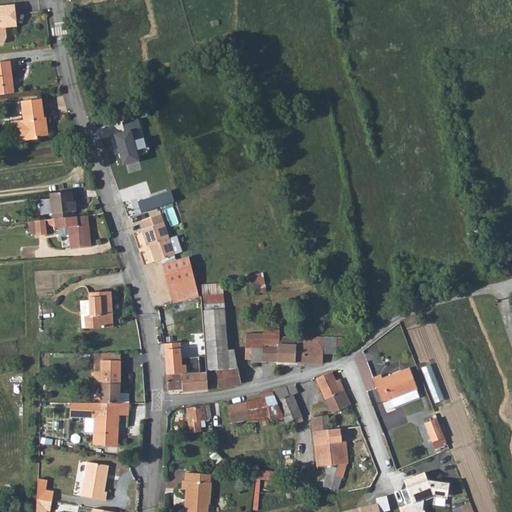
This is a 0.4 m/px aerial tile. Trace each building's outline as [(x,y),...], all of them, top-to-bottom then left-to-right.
[(0,42),(4,42),(7,37),(5,26),(16,25),(14,5),(0,6),(0,42)] [(14,60),(0,61),(0,94),(15,93),(12,70),(15,70),(14,60)] [(42,99),(22,101),(24,120),(9,122),(11,142),(38,138),(38,137),(48,136),(46,118),(44,118),(42,99)] [(138,159),(137,154),(147,151),(137,118),(122,123),(125,132),(115,134),(124,163),(138,159)] [(70,191),(50,193),(50,199),(52,213),(73,210),(76,210),(75,201),(72,202),(70,191)] [(164,193),(168,204),(174,202),(170,191),(164,193)] [(137,202),(141,213),(168,204),(164,193),(137,202)] [(41,214),(52,213),(50,199),(39,201),(41,214)] [(53,220),(74,217),(73,210),(52,213),(53,220)] [(154,263),(164,260),(162,254),(171,251),(160,215),(141,221),(144,230),(142,231),(147,246),(149,245),(154,263)] [(92,248),(88,216),(74,217),(53,220),(54,229),(68,227),(71,250),(92,248)] [(47,236),(45,220),(35,221),(36,234),(37,238),(47,236)] [(36,234),(35,221),(28,222),(30,235),(36,234)] [(162,254),(164,260),(173,257),(171,251),(162,254)] [(192,258),(164,265),(174,304),(202,297),(192,258)] [(263,271),(253,273),(255,285),(265,283),(263,271)] [(87,317),(88,328),(88,330),(114,329),(113,318),(111,318),(111,313),(113,313),(111,292),(88,293),(89,300),(89,317),(87,317)] [(81,328),(88,328),(87,317),(89,317),(89,300),(80,301),(81,328)] [(224,309),(204,311),(208,371),(237,367),(233,350),(228,351),(224,309)] [(279,328),(263,327),(263,333),(246,332),(245,358),(251,358),(251,361),(323,364),(323,352),(337,353),(337,347),(337,337),(299,336),(279,335),(279,328)] [(180,344),(164,346),(167,376),(189,374),(189,382),(194,381),(192,359),(183,360),(182,352),(180,352),(180,344)] [(168,393),(182,392),(182,394),(209,392),(207,374),(199,374),(198,359),(192,359),(194,381),(189,382),(189,374),(167,376),(168,393)] [(121,360),(102,360),(101,372),(94,372),(94,383),(100,383),(100,404),(130,405),(130,393),(120,392),(121,360)] [(432,363),(422,366),(434,401),(444,397),(432,363)] [(382,398),(415,385),(406,364),(381,375),(378,370),(371,373),(380,398),(382,398)] [(234,368),(212,373),(215,388),(237,384),(234,368)] [(316,379),(326,399),(341,392),(345,390),(339,378),(336,380),(332,371),(316,379)] [(418,394),(415,385),(382,398),(385,408),(418,394)] [(223,424),(248,421),(261,419),(261,425),(266,425),(270,425),(270,420),(299,411),(294,398),(299,395),(295,387),(265,396),(265,400),(221,408),(223,424)] [(352,405),(345,390),(341,392),(326,399),(333,415),(338,412),(352,405)] [(100,404),(70,403),(69,417),(84,418),(84,432),(94,432),(93,446),(118,447),(119,428),(115,428),(116,416),(119,417),(129,417),(130,405),(100,404)] [(203,406),(186,409),(190,434),(201,432),(200,421),(206,420),(203,406)] [(438,417),(425,422),(433,441),(445,437),(438,417)] [(324,420),(312,422),(314,435),(326,432),(324,420)] [(340,431),(326,432),(314,435),(318,469),(347,464),(346,442),(341,442),(340,431)] [(54,437),(44,435),(44,443),(53,444),(54,437)] [(109,466),(87,463),(87,464),(84,478),(82,496),(106,500),(107,492),(105,492),(109,466)] [(328,471),(323,486),(338,489),(346,468),(336,468),(334,473),(328,471)] [(211,475),(185,473),(185,481),(182,481),(182,490),(186,490),(184,511),(208,511),(209,505),(211,505),(212,483),(210,483),(211,475)] [(424,473),(404,482),(412,504),(400,507),(401,511),(420,511),(422,500),(438,495),(450,497),(452,485),(432,481),(426,480),(424,473)] [(47,481),(38,480),(37,501),(52,501),(53,491),(46,491),(47,481)] [(375,500),(337,509),(337,511),(379,511),(378,507),(388,505),(385,493),(374,496),(375,500)] [(36,511),(50,511),(52,501),(37,501),(36,511)]
